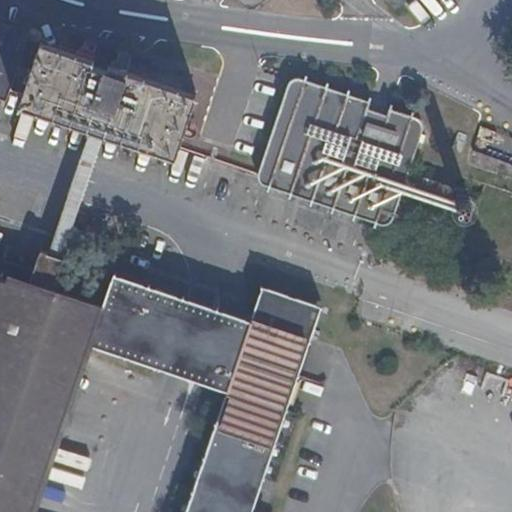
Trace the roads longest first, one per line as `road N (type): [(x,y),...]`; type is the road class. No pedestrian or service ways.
road 1 (unclassified): [(28,0),(97,23),(370,57),(458,43)]
road 2 (unclassified): [(458,43),(119,0)]
